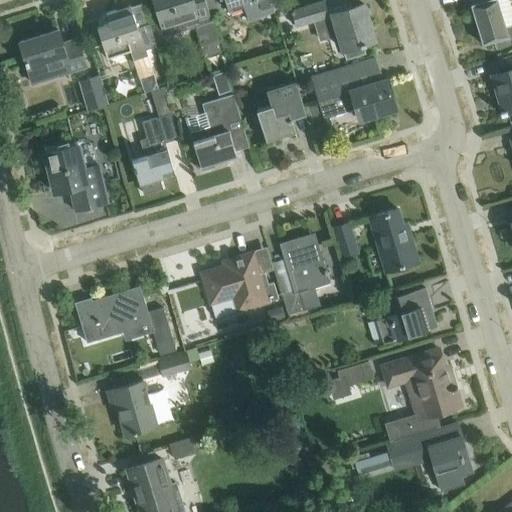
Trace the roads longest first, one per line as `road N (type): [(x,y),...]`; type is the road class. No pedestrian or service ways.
road 1 (residential): [(17,275),(436,151)]
road 2 (residential): [(511,421),(436,151)]
road 3 (residential): [(86,511),(17,275)]
road 4 (residential): [(436,151),(449,128),(448,102),(416,0)]
